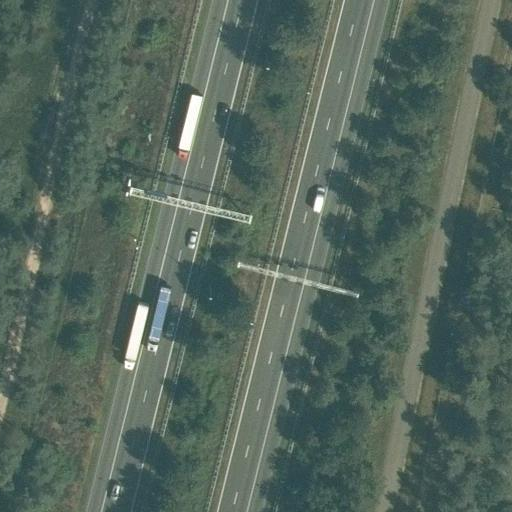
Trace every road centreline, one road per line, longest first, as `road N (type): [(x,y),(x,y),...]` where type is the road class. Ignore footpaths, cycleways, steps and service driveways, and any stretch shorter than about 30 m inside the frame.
road 1 (motorway): [(231,511),(360,0)]
road 2 (motorway): [(241,0),(114,511)]
road 3 (unclassified): [(383,511),(489,0)]
